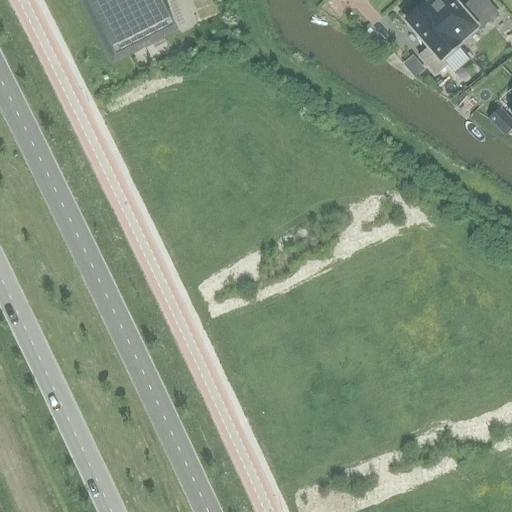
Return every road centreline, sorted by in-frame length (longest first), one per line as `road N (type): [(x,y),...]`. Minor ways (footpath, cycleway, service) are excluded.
road 1 (unclassified): [(268,511),(20,0)]
road 2 (primary): [(207,511),(0,83)]
road 3 (primary): [(0,280),(109,511)]
